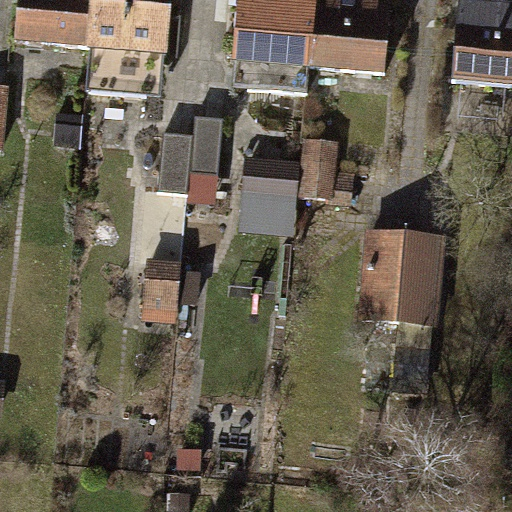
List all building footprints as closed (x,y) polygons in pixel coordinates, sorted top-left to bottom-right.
[(11,0),(7,45),(83,52),(88,0),(11,0)] [(162,0),(88,0),(83,52),(80,92),(139,98),(142,54),(158,55),(162,0)] [(301,92),(303,69),(307,0),(232,0),(228,62),(246,64),(245,88),(301,92)] [(382,0),(307,0),(303,69),(377,74),(382,0)] [(443,83),(511,89),(511,9),(450,4),(443,83)] [(219,124),(188,121),(186,141),(183,176),(214,179),(219,124)] [(183,176),(186,141),(154,138),(149,197),(181,200),(183,176)] [(327,145),(303,143),(299,200),(343,204),(346,174),(325,172),(327,145)] [(355,321),(393,324),(400,239),(361,236),(355,321)] [(434,241),(400,239),(393,324),(428,326),(434,241)] [(173,268),(141,265),(138,303),(170,305),(173,268)] [(416,350),(391,350),(386,392),(411,395),(416,350)]
